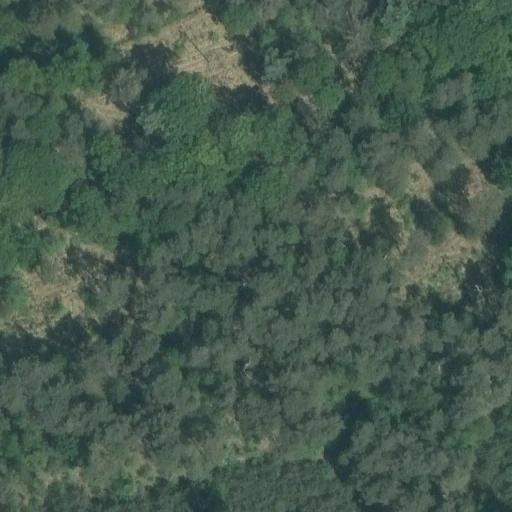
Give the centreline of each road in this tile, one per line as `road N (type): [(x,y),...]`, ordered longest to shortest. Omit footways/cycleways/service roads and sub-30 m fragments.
road 1 (track): [(474,28),(0,231)]
road 2 (track): [(466,0),(511,149)]
